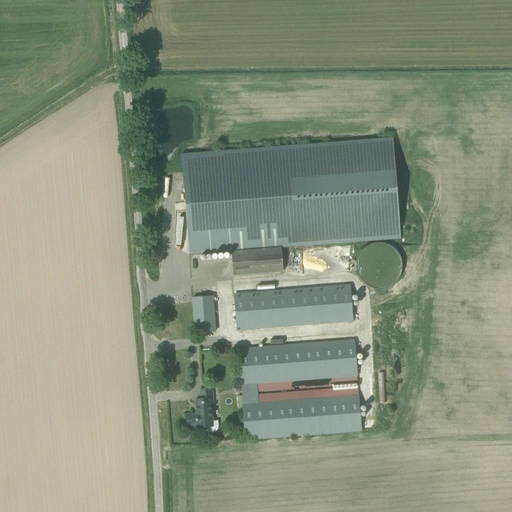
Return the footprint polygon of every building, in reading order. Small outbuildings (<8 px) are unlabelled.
[(194,153),(182,154),(183,172),(189,254),(207,252),(231,250),(280,247),(300,245),(398,238),(397,220),(391,139),(194,153)] [(280,247),(231,250),(233,275),(282,271),(280,247)] [(237,330),(247,329),(352,321),(350,286),(234,295),(237,330)] [(212,296),(192,298),(195,333),(215,331),(212,296)] [(354,341),(238,350),(241,385),(242,396),(242,404),(243,408),(243,410),(245,440),(361,431),(361,430),(358,396),(358,387),(257,394),(257,392),(332,386),(332,384),(357,382),(357,376),(354,341)] [(196,414),(186,415),(186,417),(187,426),(197,426),(197,428),(202,427),(205,427),(205,428),(205,433),(213,432),(215,432),(217,431),(217,430),(218,429),(218,427),(218,421),(212,421),(212,414),(211,405),(210,399),(213,398),(212,389),(199,390),(200,399),(195,400),(196,414)]
